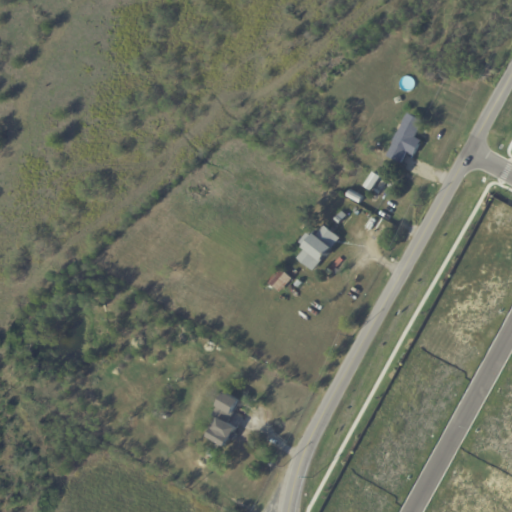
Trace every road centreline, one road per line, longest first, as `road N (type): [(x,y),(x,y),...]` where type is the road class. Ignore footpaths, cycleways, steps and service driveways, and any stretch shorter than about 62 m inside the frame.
road 1 (tertiary): [(298,463),(511,72)]
road 2 (residential): [(511,329),(413,511)]
